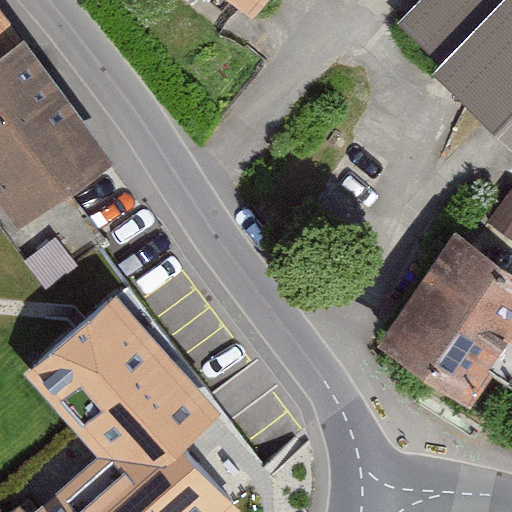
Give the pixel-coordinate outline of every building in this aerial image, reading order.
[(232,0),(262,23),(279,0),(232,0)] [(511,132),(511,0),(430,0),(402,31),(511,132)] [(0,47),(14,37),(0,17),(0,47)] [(22,45),(14,37),(0,47),(0,201),(19,224),(108,167),(22,45)] [(469,401),(511,347),(511,265),(469,231),(385,334),(469,401)] [(34,511),(35,511),(236,511),(237,511),(183,450),(223,415),(116,294),(22,376),(94,458),(34,511)]
